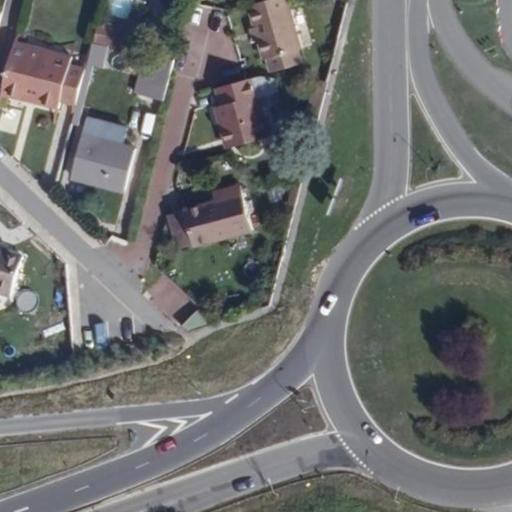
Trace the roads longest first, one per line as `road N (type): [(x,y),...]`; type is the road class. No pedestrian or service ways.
road 1 (residential): [(201,26),(131,294)]
road 2 (secondary): [(258,404),(179,457),(9,511)]
road 3 (secondary): [(511,208),(437,202),(373,232),(344,263),(325,301),(319,344)]
road 4 (secondary): [(258,404),(0,429)]
road 5 (residential): [(131,294),(0,173)]
road 6 (secondary): [(357,443),(397,474),(444,489),(511,481)]
road 7 (secondary): [(103,511),(239,476)]
road 8 (secondary): [(239,476),(357,443)]
